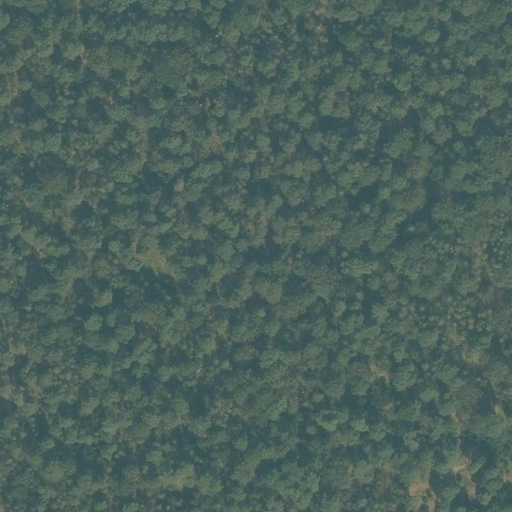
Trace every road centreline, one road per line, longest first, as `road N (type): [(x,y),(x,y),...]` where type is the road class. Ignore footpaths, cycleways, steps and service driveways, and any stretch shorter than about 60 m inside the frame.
road 1 (track): [(268,0),(137,79)]
road 2 (track): [(0,127),(83,79),(137,79)]
